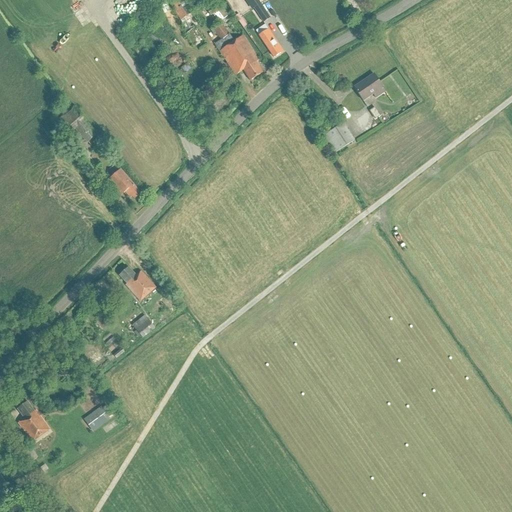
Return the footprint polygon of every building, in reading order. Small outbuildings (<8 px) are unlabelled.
[(124,0),(117,7),(126,16),(133,9),(124,0)] [(127,0),(136,10),(148,0),(127,0)] [(193,13),(183,0),(177,0),(170,5),(188,32),(198,26),(190,15),(193,13)] [(260,6),(261,5),(257,0),(244,0),(251,10),(254,9),(260,6)] [(270,0),(269,0),(263,4),(273,18),(280,13),(270,0)] [(263,23),(270,18),(261,5),(260,6),(254,9),(263,23)] [(209,17),(202,8),(193,14),(203,28),(207,25),(204,21),(209,17)] [(280,22),(270,28),(283,52),(294,47),(280,22)] [(235,43),(221,24),(213,30),(222,42),(216,46),(235,75),(243,71),(250,81),(262,73),(256,63),(259,61),(243,37),(235,43)] [(259,36),(274,58),(281,53),(278,50),(281,48),(268,30),(259,36)] [(178,72),(181,76),(191,68),(188,64),(178,72)] [(376,99),(385,92),(373,74),(354,88),(363,102),(373,95),(376,99)] [(376,103),(385,115),(391,111),(382,99),(376,103)] [(87,143),(96,136),(84,122),(85,121),(74,109),(64,117),(63,116),(58,121),(69,135),(75,129),(87,143)] [(365,123),(379,124),(379,109),(366,109),(365,123)] [(334,153),(354,141),(343,124),(324,137),(334,153)] [(134,199),(141,194),(133,185),(120,170),(108,181),(121,195),(125,192),(130,198),(132,197),(134,199)] [(140,301),(155,288),(141,272),(136,277),(128,268),(119,276),(127,284),(126,286),(140,301)] [(155,329),(149,321),(145,317),(133,327),(142,339),(155,329)] [(32,443),(50,430),(36,411),(34,412),(28,403),(18,410),(24,419),(18,423),(32,443)] [(92,433),(109,422),(113,418),(106,407),(102,410),(101,409),(83,421),(92,433)] [(113,423),(116,427),(124,422),(121,418),(113,423)] [(23,453),(31,464),(38,459),(33,452),(34,451),(31,447),(23,453)] [(3,480),(10,475),(6,470),(0,473),(0,492),(8,487),(3,480)]
